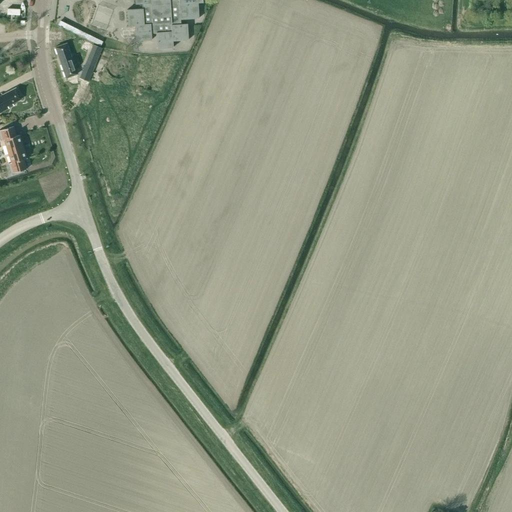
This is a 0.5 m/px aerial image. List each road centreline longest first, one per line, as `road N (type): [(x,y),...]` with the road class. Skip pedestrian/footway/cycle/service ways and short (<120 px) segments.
road 1 (tertiary): [(284,511),(129,315),(83,204)]
road 2 (tertiary): [(83,204),(43,70),(42,0)]
